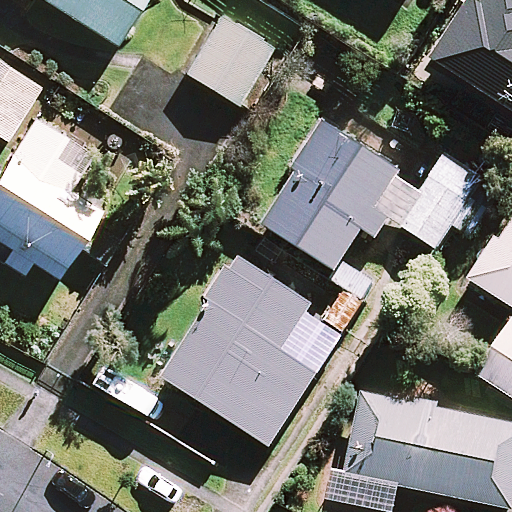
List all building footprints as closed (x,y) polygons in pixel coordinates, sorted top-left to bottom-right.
[(143,0),(27,0),(31,2),(31,0),(38,0),(113,48),(143,0)] [(511,0),(492,0),(486,10),(474,2),(433,62),(511,115),(511,0)] [(273,50),(218,15),(182,73),(237,107),(273,50)] [(6,68),(0,77),(0,140),(5,144),(40,89),(6,68)] [(90,156),(34,121),(0,173),(0,228),(62,268),(98,212),(67,192),(90,156)] [(378,242),(391,222),(377,213),(398,181),(403,174),(323,123),(292,170),(298,174),(263,228),(337,275),(364,234),(378,242)] [(398,181),(377,213),(403,230),(424,197),(398,181)] [(468,203),(434,181),(424,197),(403,230),(437,251),(468,203)] [(511,309),(511,225),(501,242),(496,239),(469,282),(511,309)] [(62,268),(0,228),(0,264),(22,279),(31,266),(54,281),(62,268)] [(313,308),(239,261),(162,381),(237,428),(285,353),(313,308)] [(511,326),(478,377),(511,399),(511,326)] [(285,353),(237,428),(271,450),(319,375),(285,353)] [(511,511),(511,426),(364,395),(347,478),(475,504),(511,511)]
